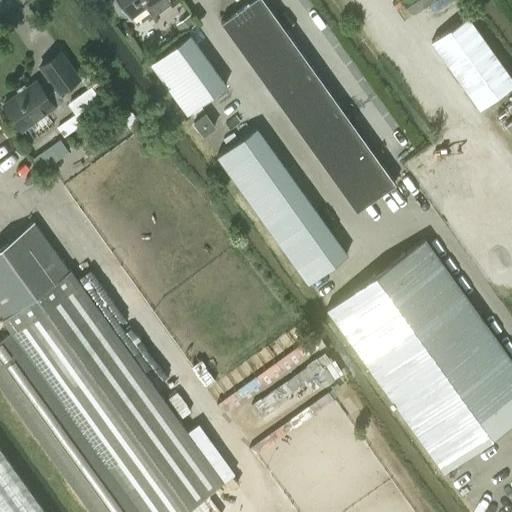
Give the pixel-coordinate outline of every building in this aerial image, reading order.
[(171,1),(169,0),(110,0),(110,3),(111,8),(114,11),(118,13),(121,14),(126,12),(129,17),(145,6),(152,16),(171,1)] [(232,0),(212,14),(349,203),(387,175),(261,0),(232,0)] [(404,0),(412,11),(427,0),(404,0)] [(189,13),(175,23),(181,32),(195,22),(189,13)] [(150,62),(186,112),(225,84),(189,34),(149,62),(150,62)] [(46,95),(56,88),(58,92),(78,77),(60,51),(39,66),(48,78),(39,85),(35,80),(3,103),(22,129),(54,106),(46,95)] [(473,51),(434,79),(462,118),(500,90),(473,51)] [(202,134),(213,126),(214,126),(204,113),(193,121),(202,134)] [(216,154),(307,281),(346,253),(255,126),(216,154)] [(61,140),(33,159),(41,169),(68,150),(61,140)] [(178,511),(221,481),(68,270),(33,222),(0,245),(0,311),(4,317),(1,318),(10,330),(0,336),(0,386),(90,511),(178,511)] [(325,307),(442,470),(511,419),(511,357),(424,236),(325,307)] [(48,511),(21,475),(0,444),(0,511),(48,511)]
